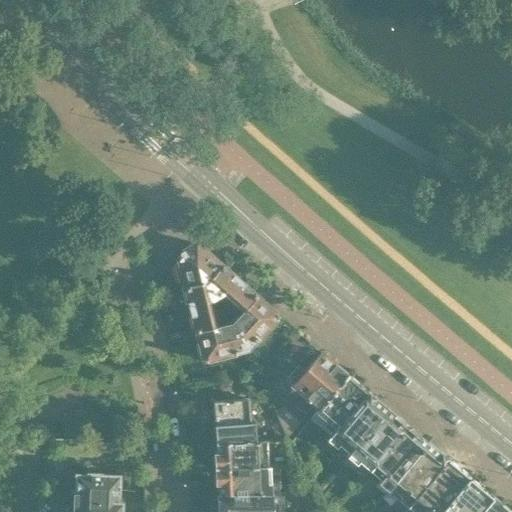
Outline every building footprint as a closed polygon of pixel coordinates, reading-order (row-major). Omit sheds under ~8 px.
[(220,265),(196,244),(194,247),(192,245),(185,248),(182,252),(182,254),(178,255),(182,268),(177,269),(181,285),(208,278),(220,265)] [(255,296),(220,265),(208,278),(218,297),(225,293),(232,298),(230,301),(241,312),(255,296)] [(213,309),(211,300),(218,297),(208,278),(181,285),(186,304),(191,302),(197,331),(219,325),(215,308),(213,309)] [(269,326),(278,316),(255,296),(241,312),(233,321),(248,348),(249,349),(257,340),(261,342),(272,329),(269,326)] [(248,348),(233,321),(219,325),(197,331),(200,343),(197,344),(200,357),(204,356),(205,360),(220,356),(220,358),(238,354),(238,351),(248,348)] [(287,326),(282,332),(287,336),(292,330),(287,326)] [(317,408),(346,374),(320,352),(306,369),(299,363),(287,376),(294,382),(293,383),(305,394),(304,396),(317,408)] [(337,425),(366,390),(346,374),(317,408),(337,425)] [(350,450),(385,408),(373,398),(374,397),(366,390),(337,425),(327,437),(336,444),(339,441),(350,450)] [(249,421),(247,397),(213,399),(214,424),(211,432),(215,440),(215,443),(256,439),(255,421),(249,421)] [(300,422),(297,419),(283,407),(274,410),(281,429),(284,434),(289,435),(300,422)] [(370,467),(404,427),(403,426),(403,421),(397,417),(393,417),(392,416),(393,415),(385,408),(350,450),(347,453),(356,461),(359,457),(370,467)] [(390,484),(425,442),(419,436),(418,438),(417,437),(416,433),(410,428),(406,428),(404,427),(370,467),(380,476),(378,479),(387,487),(390,484)] [(284,434),(281,429),(273,432),(273,438),(279,439),(285,437),(284,434)] [(266,465),(266,448),(265,439),(256,439),(215,443),(216,453),(214,459),(217,464),(217,466),(266,465)] [(407,505),(446,458),(440,452),(439,453),(425,442),(390,484),(401,493),(398,496),(407,505)] [(415,511),(438,511),(468,476),(459,468),(459,469),(457,466),(451,462),(448,460),(449,460),(446,458),(407,505),(415,511)] [(270,465),(266,465),(217,466),(217,469),(215,474),(217,480),(217,491),(272,491),(276,491),(276,481),(271,481),(270,465)] [(117,501),(118,473),(99,473),(99,468),(87,468),(87,472),(76,472),(76,487),(74,487),(73,505),(67,504),(66,511),(118,511),(119,501),(117,501)] [(478,511),(491,497),(491,496),(491,494),(489,493),(488,494),(483,490),(483,488),(482,487),(480,487),(478,485),(473,480),(470,479),(470,477),(468,476),(438,511),(478,511)] [(271,511),(272,500),(272,491),(217,491),(216,511),(271,511)] [(509,511),(510,510),(504,505),(499,505),(499,503),(500,502),(492,496),(491,497),(478,511),(509,511)]
